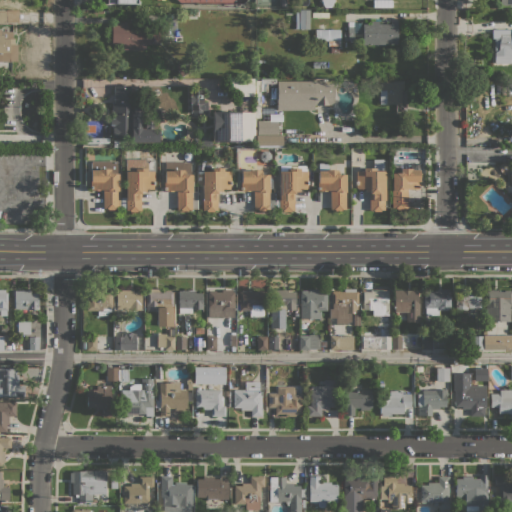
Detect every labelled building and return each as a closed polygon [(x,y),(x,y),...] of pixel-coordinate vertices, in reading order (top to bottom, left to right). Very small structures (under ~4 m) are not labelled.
[(0,9),(18,10),(18,22),(5,22),(5,24),(0,23),(0,9)] [(309,29),(295,28),(295,11),(309,10),(309,29)] [(362,44),(362,23),(370,24),(370,21),(378,21),(378,23),(390,23),(390,20),(397,20),(397,44),(362,44)] [(111,49),(111,21),(127,21),(127,30),(143,30),(143,23),(159,23),(159,44),(145,44),(145,49),(111,49)] [(361,33),(353,32),(353,40),(343,40),(343,31),(347,31),(347,21),(353,21),(353,22),(361,22),(361,33)] [(0,28),(1,28),(1,31),(17,31),(17,61),(0,61),(0,28)] [(511,63),(494,63),(494,37),(499,37),(499,29),(510,29),(510,28),(511,28),(511,63)] [(314,40),(314,29),(340,29),(339,41),(314,40)] [(174,65),(185,58),(192,70),(181,77),(174,65)] [(275,79),(275,83),(267,83),(267,91),(260,91),(260,118),(255,117),(255,80),(260,80),(260,79),(275,79)] [(317,81),(317,83),(333,83),(333,105),(314,105),(314,110),(277,110),(277,81),(317,81)] [(379,104),(379,90),(380,90),(380,81),(403,81),(403,89),(400,89),(400,104),(379,104)] [(112,137),(112,128),(111,102),(113,102),(113,85),(130,85),(130,102),(135,102),(135,106),(143,106),(144,117),(142,117),(142,126),(154,126),(154,129),(156,129),(156,140),(152,140),(152,142),(130,142),(130,137),(112,137)] [(207,111),(191,112),(190,103),(189,103),(189,95),(190,95),(190,89),(203,88),(203,101),(207,101),(207,111)] [(212,112),(254,112),(254,140),(240,140),(240,141),(212,141),(212,112)] [(277,120),(277,135),(282,135),(282,145),(255,145),(255,135),(256,135),(256,120),(277,120)] [(208,146),(200,146),(200,135),(208,135),(208,146)] [(145,159),(145,168),(146,168),(146,170),(154,170),(154,188),(152,188),(152,189),(145,189),(145,191),(141,191),(140,210),(136,210),(136,211),(130,211),(130,210),(125,210),(125,208),(121,208),(121,203),(125,203),(125,202),(121,202),(120,197),(125,197),(125,159),(145,159)] [(369,192),(369,191),(364,191),(364,189),(357,189),(357,188),(356,188),(355,171),(363,170),(363,168),(373,168),(373,159),(383,159),(383,170),(384,170),(384,210),(380,210),(380,211),(373,211),(373,210),(369,210),(369,192)] [(116,161),(116,173),(118,173),(118,190),(120,190),(120,207),(118,207),(118,208),(113,208),(113,209),(107,209),(107,208),(102,208),(103,189),(99,189),(99,190),(92,190),(92,189),(90,189),(90,181),(91,181),(91,161),(116,161)] [(191,208),(191,209),(187,209),(187,210),(181,210),(181,209),(176,209),(176,190),(173,190),(173,191),(166,191),(166,190),(163,190),(164,182),(165,182),(165,169),(165,162),(190,162),(190,174),(192,174),(191,208)] [(230,171),(230,189),(222,189),(222,191),(217,191),(217,210),(213,210),(213,212),(206,212),(206,210),(202,210),(202,171),(210,171),(210,165),(218,164),(218,168),(223,168),(223,171),(230,171)] [(274,199),(278,199),(278,171),(280,171),(280,165),(306,165),(306,170),(307,170),(307,188),(306,188),(306,189),(298,189),(298,191),(294,191),(294,210),(290,210),(290,211),(283,211),(283,210),(278,210),(278,209),(274,209),(274,199)] [(407,208),(402,208),(402,209),(396,209),(396,208),(391,208),(391,172),(399,172),(399,168),(411,168),(411,169),(419,169),(419,188),(407,188),(407,208)] [(325,170),(325,169),(337,169),(337,174),(345,174),(345,209),(341,209),(341,210),(334,210),(334,209),(330,209),(330,189),(326,189),(326,191),(319,191),(319,190),(317,190),(317,181),(318,181),(318,170),(325,170)] [(274,209),(264,209),(264,210),(258,210),(258,209),(253,209),(253,190),(249,190),(249,191),(248,191),(243,191),(243,190),(240,190),(240,182),(241,182),(241,171),(249,171),(249,170),(260,170),(260,174),(268,174),(268,176),(272,176),(272,188),(268,188),(268,191),(274,191),(274,199),(274,209)] [(157,316),(157,311),(146,310),(146,305),(145,305),(146,288),(160,289),(163,290),(163,291),(164,291),(164,290),(173,291),(172,305),(171,305),(171,317),(157,316)] [(265,291),(265,305),(264,305),(263,317),(249,317),(249,310),(239,310),(239,305),(238,305),(238,291),(241,291),(241,288),(252,288),(252,291),(257,291),(257,290),(264,290),(264,291),(265,291)] [(112,307),(111,307),(111,315),(97,315),(97,310),(86,310),(86,291),(88,291),(88,289),(98,289),(98,291),(104,291),(104,290),(110,290),(110,292),(112,292),(112,307)] [(133,289),(133,291),(141,291),(141,309),(129,310),(129,308),(116,308),(116,289),(133,289)] [(234,317),(208,317),(208,291),(209,291),(209,290),(215,290),(215,291),(221,291),(221,289),(232,289),(232,291),(234,291),(234,317)] [(295,309),(284,309),(284,310),(275,310),(275,289),(287,289),(287,291),(295,291),(295,309)] [(300,318),(300,291),(301,291),(301,290),(307,290),(307,289),(326,289),(326,310),(316,310),(316,311),(320,311),(320,318),(300,318)] [(357,305),(357,310),(352,310),(352,313),(350,313),(350,318),(347,318),(347,322),(335,322),(335,317),(329,318),(329,308),(332,308),(332,305),(331,305),(331,291),(332,291),(332,290),(338,290),(338,291),(343,291),(343,289),(355,289),(355,291),(357,291),(357,305)] [(373,315),(373,309),(363,309),(362,291),(370,291),(370,289),(387,289),(388,315),(390,315),(390,349),(380,349),(380,348),(360,348),(360,336),(360,329),(377,330),(377,324),(379,320),(379,315),(373,315)] [(450,310),(438,310),(438,315),(425,315),(425,307),(424,307),(423,290),(431,290),(431,291),(437,291),(437,289),(448,289),(448,291),(450,291),(450,310)] [(461,291),(461,289),(480,289),(480,308),(467,308),(467,309),(455,309),(455,291),(461,291)] [(485,321),(485,289),(498,289),(498,291),(505,291),(505,290),(510,290),(510,321),(485,321)] [(178,313),(178,290),(195,290),(195,292),(202,292),(202,309),(191,309),(191,313),(178,313)] [(419,321),(406,321),(406,312),(394,312),(394,290),(417,290),(417,303),(419,303),(419,321)] [(38,303),(38,309),(27,309),(14,309),(14,291),(30,291),(30,293),(38,293),(38,303)] [(29,334),(17,334),(17,321),(29,321),(29,334)] [(174,336),(174,350),(164,350),(164,346),(157,346),(157,333),(165,333),(165,334),(168,334),(168,328),(173,328),(173,336),(174,336)] [(113,336),(123,336),(123,332),(135,332),(136,349),(113,349),(113,336)] [(319,334),(319,349),(308,349),(298,349),(298,335),(308,336),(308,334),(319,334)] [(351,334),(351,347),(339,347),(339,349),(329,349),(329,335),(339,335),(339,334),(351,334)] [(511,334),(511,349),(483,349),(483,336),(483,334),(511,334)] [(215,349),(206,349),(206,335),(213,335),(213,336),(216,336),(215,349)] [(256,335),(266,336),(266,349),(256,349),(256,335)] [(401,348),(391,348),(391,335),(401,335),(401,348)] [(422,349),(422,335),(432,335),(432,349),(422,349)] [(483,336),(483,349),(472,349),(472,335),(483,336)] [(38,349),(28,349),(28,336),(38,336),(38,349)] [(96,350),(86,350),(86,349),(82,349),(82,342),(86,342),(86,336),(96,336),(96,350)] [(185,349),(175,349),(175,336),(185,336),(185,349)] [(277,349),(267,349),(267,336),(277,336),(277,349)] [(117,380),(105,380),(106,366),(117,367),(117,380)] [(449,367),(449,381),(436,381),(436,367),(449,367)] [(487,380),(474,380),(474,367),(486,367),(487,380)] [(0,368),(16,368),(16,374),(18,374),(18,385),(24,385),(24,396),(0,396),(0,368)] [(127,378),(119,378),(120,369),(128,369),(127,378)] [(485,385),(485,407),(483,407),(483,416),(469,416),(469,409),(461,409),(461,406),(454,406),(454,391),(452,391),(452,373),(470,373),(470,385),(485,385)] [(140,384),(141,377),(153,378),(152,417),(145,417),(145,414),(118,413),(119,389),(128,389),(128,386),(133,384),(139,384),(140,384)] [(310,390),(309,390),(309,386),(323,386),(323,379),(336,379),(336,407),(328,407),(328,409),(320,409),(320,416),(306,416),(306,405),(310,405),(310,390)] [(157,394),(159,394),(159,392),(158,391),(158,382),(169,382),(169,381),(179,382),(179,389),(186,389),(186,397),(191,397),(191,400),(186,400),(186,408),(184,408),(184,410),(174,410),(174,408),(169,408),(169,415),(159,415),(159,410),(157,410),(157,394)] [(84,407),(100,408),(100,416),(109,416),(110,385),(94,384),(94,389),(85,389),(84,407)] [(300,414),(296,414),(296,416),(284,416),(284,414),(274,414),(274,407),(267,407),(267,393),(276,393),(276,386),(294,386),(294,394),(300,394),(300,414)] [(221,390),(221,406),(225,406),(225,416),(210,416),(210,409),(202,409),(202,407),(194,407),(194,389),(221,390)] [(232,391),(233,391),(233,389),(244,389),(244,391),(259,391),(259,392),(262,392),(262,396),(261,396),(261,416),(250,416),(250,410),(240,410),(240,407),(232,407),(232,391)] [(344,391),(360,391),(360,389),(371,389),(371,407),(369,407),(369,410),(359,410),(359,408),(353,408),(353,415),(344,415),(344,391)] [(434,390),(434,389),(446,389),(446,392),(450,392),(450,398),(446,398),(446,406),(439,406),(439,409),(431,408),(431,415),(418,415),(418,406),(417,406),(417,393),(422,393),(422,389),(434,390)] [(511,389),(511,395),(511,415),(510,415),(510,413),(498,413),(497,407),(490,407),(490,393),(499,393),(499,389),(511,389)] [(401,390),(401,393),(411,393),(410,407),(403,406),(403,413),(391,413),(391,416),(380,415),(380,413),(379,413),(380,395),(389,395),(389,390),(401,390)] [(0,402),(5,402),(15,402),(15,416),(8,416),(8,424),(6,424),(5,431),(0,431),(0,402)] [(0,437),(10,437),(10,447),(1,447),(1,451),(4,451),(4,462),(1,462),(1,465),(0,465),(0,437)] [(105,494),(91,494),(91,502),(78,502),(78,497),(74,497),(74,494),(71,494),(71,482),(69,482),(69,472),(71,472),(71,471),(83,471),(83,470),(105,470),(105,494)] [(227,498),(206,499),(206,497),(196,497),(196,479),(202,479),(202,477),(213,476),(213,479),(219,479),(219,475),(227,475),(227,498)] [(376,496),(375,496),(375,499),(356,499),(355,506),(343,506),(343,475),(378,476),(378,482),(376,482),(376,496)] [(461,476),(472,476),(472,478),(479,478),(479,475),(487,475),(487,486),(486,486),(486,495),(487,495),(487,510),(478,510),(478,511),(465,511),(465,497),(455,497),(455,491),(454,491),(454,489),(455,489),(455,486),(454,486),(454,483),(455,483),(455,478),(461,478),(461,476)] [(152,476),(152,486),(148,486),(148,503),(134,502),(134,503),(122,503),(123,485),(129,485),(129,483),(138,483),(138,476),(152,476)] [(160,476),(171,476),(171,485),(174,485),(174,482),(186,482),(186,484),(191,485),(191,506),(190,506),(190,511),(163,511),(163,505),(162,505),(162,497),(160,497),(160,476)] [(233,485),(241,485),(241,483),(249,483),(249,476),(263,476),(263,486),(259,486),(259,500),(258,500),(258,509),(245,509),(245,504),(233,504),(233,485)] [(317,501),(308,501),(308,476),(319,476),(319,482),(330,482),(330,484),(336,484),(337,503),(334,503),(334,501),(325,501),(325,505),(325,506),(323,507),(322,507),(320,507),(318,507),(317,506),(317,501)] [(395,476),(395,483),(403,483),(403,485),(411,485),(411,496),(411,502),(403,502),(403,508),(391,508),(391,502),(387,502),(387,499),(380,499),(380,486),(382,486),(382,476),(395,476)] [(448,496),(446,496),(446,501),(431,501),(431,502),(420,502),(420,501),(419,501),(419,484),(427,484),(427,482),(437,482),(437,476),(448,476),(448,496)] [(492,476),(511,476),(511,482),(511,511),(497,511),(497,508),(491,508),(491,500),(497,500),(497,486),(492,486),(492,476)] [(269,477),(285,477),(285,483),(293,483),(293,485),(299,485),(299,497),(300,497),(300,511),(288,511),(288,505),(286,506),(286,503),(284,503),(284,502),(276,502),(276,501),(269,501),(269,477)] [(9,500),(0,500),(0,479),(2,479),(2,487),(8,487),(9,500)]
